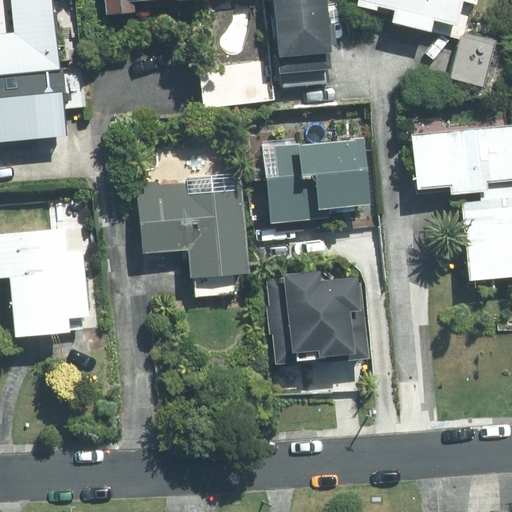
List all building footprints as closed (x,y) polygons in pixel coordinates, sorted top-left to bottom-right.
[(0,141),(60,138),(58,110),(85,108),(82,69),(55,70),(51,71),(46,0),(5,0),(8,35),(0,35),(0,141)] [(99,0),(100,14),(132,11),(131,2),(153,0),(99,0)] [(264,0),(269,58),(271,90),(323,86),(316,0),(264,0)] [(350,0),(349,6),(387,15),(385,21),(454,38),(458,39),(466,6),(470,7),(471,0),(350,0)] [(441,196),(475,194),(475,201),(456,202),(461,279),(511,276),(511,127),(406,133),(409,187),(441,185),(441,196)] [(349,139),(257,146),(264,223),(324,218),(323,209),(363,206),(360,169),(352,170),(349,139)] [(241,272),(238,177),(133,180),(135,250),(185,249),(186,281),(196,281),(197,297),(231,296),(230,273),(241,272)] [(76,229),(0,234),(0,279),(4,280),(8,337),(61,333),(60,316),(82,314),(76,229)] [(313,272),(261,277),(269,364),(346,357),(342,311),(350,310),(347,275),(314,279),(313,272)]
